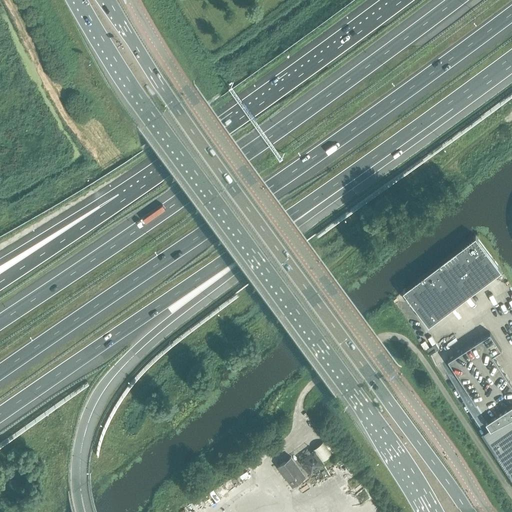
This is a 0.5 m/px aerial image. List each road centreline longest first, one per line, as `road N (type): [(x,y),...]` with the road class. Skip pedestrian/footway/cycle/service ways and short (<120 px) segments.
road 1 (primary): [(467,511),(176,109),(109,0)]
road 2 (motorway): [(0,371),(511,13)]
road 3 (primary): [(78,0),(153,124),(433,511)]
road 4 (motorway): [(456,0),(0,322)]
road 5 (residential): [(387,367),(192,99),(133,0)]
road 6 (motorway): [(82,511),(81,431),(106,380),(334,190)]
road 7 (motorway): [(0,415),(334,190)]
road 8 (motorway): [(395,0),(129,196)]
road 9 (motorway): [(334,190),(511,59)]
road 10 (track): [(508,121),(449,164),(400,221),(350,253)]
road 11 (unclassified): [(487,511),(387,367)]
road 12 (motorway): [(129,196),(0,286)]
road 13 (motorway): [(129,196),(0,260)]
